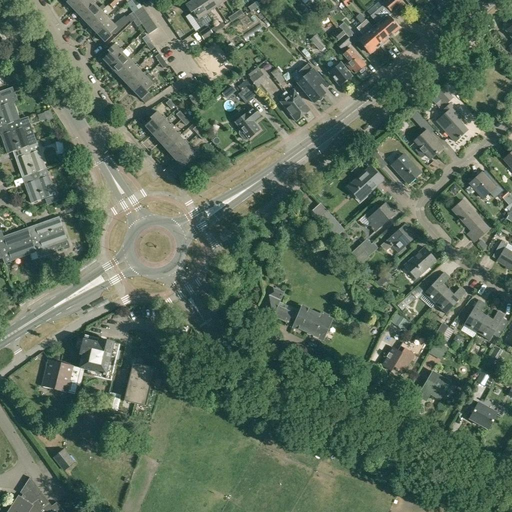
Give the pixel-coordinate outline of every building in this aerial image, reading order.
[(67,0),(66,2),(72,8),(81,0),(67,0)] [(81,0),(72,8),(80,17),(94,4),(93,3),(95,2),(93,0),(91,0),(90,1),(89,0),(81,0)] [(200,7),(195,0),(193,0),(185,5),(190,13),(193,12),(198,20),(199,22),(203,19),(201,17),(206,14),(207,13),(202,5),(200,7)] [(209,0),(209,1),(208,0),(195,0),(200,7),(202,5),(207,13),(206,14),(208,16),(211,13),(210,11),(215,8),(216,7),(211,0),(209,0)] [(208,0),(209,1),(209,0),(211,0),(216,7),(215,8),(217,10),(221,7),(219,5),(224,1),(225,1),(224,0),(208,0)] [(383,0),(381,2),(388,10),(391,14),(400,7),(401,8),(403,6),(397,0),(383,0)] [(377,24),(388,37),(399,28),(385,13),(388,10),(381,2),(378,5),(381,9),(370,17),(377,24)] [(248,7),(251,12),(257,8),(254,3),(248,7)] [(80,17),(88,25),(102,12),(101,11),(103,10),(100,6),(98,8),(94,4),(80,17)] [(142,6),(133,12),(136,17),(145,11),(142,6)] [(234,14),(237,18),(243,14),(240,10),(234,14)] [(145,11),(136,17),(137,18),(139,21),(148,15),(145,11)] [(88,25),(96,34),(110,21),(109,20),(111,18),(108,15),(106,17),(102,12),(88,25)] [(113,25),(110,21),(96,34),(105,42),(111,36),(114,33),(115,34),(129,21),(131,23),(133,21),(137,18),(136,17),(133,12),(129,15),(125,17),(124,16),(113,25)] [(228,18),(231,22),(237,18),(234,14),(228,18)] [(360,24),(379,45),(388,37),(377,24),(373,27),(366,20),(365,20),(360,14),(355,17),(361,24),(360,24)] [(139,21),(141,24),(142,26),(151,20),(148,15),(139,21)] [(139,21),(137,18),(133,21),(137,27),(141,24),(139,21)] [(151,20),(142,26),(145,30),(154,24),(151,20)] [(216,26),(219,30),(225,26),(222,22),(216,26)] [(339,27),(340,28),(351,41),(356,37),(345,24),(344,23),(339,27)] [(154,24),(145,30),(148,35),(157,29),(154,24)] [(358,41),(369,54),(379,45),(360,24),(356,28),(363,36),(358,41)] [(325,52),(334,61),(338,58),(316,34),(308,25),(301,31),(306,36),(307,34),(311,38),(309,40),(323,54),(325,52)] [(199,33),(204,40),(219,30),(216,26),(210,30),(208,27),(199,33)] [(334,43),(342,52),(352,42),(351,41),(340,28),(333,35),(338,40),(334,43)] [(299,47),(303,43),(294,34),(290,38),(299,47)] [(150,41),(146,36),(142,38),(146,44),(150,41)] [(146,44),(150,50),(154,47),(150,41),(146,44)] [(102,59),(110,67),(117,61),(115,59),(122,52),(122,53),(124,51),(121,48),(119,50),(114,44),(107,51),(109,53),(102,59)] [(110,67),(118,75),(124,69),(123,67),(129,60),(130,61),(134,57),(131,54),(132,53),(127,48),(124,51),(122,53),(122,52),(115,59),(117,61),(110,67)] [(352,69),(356,73),(365,65),(356,55),(350,48),(343,55),(348,61),(345,64),(350,70),(352,69)] [(155,57),(159,63),(163,60),(159,54),(155,57)] [(0,62),(0,64),(9,61),(7,55),(0,57),(0,62)] [(118,75),(125,83),(138,70),(137,69),(139,67),(137,64),(135,66),(130,61),(129,60),(123,67),(124,69),(118,75)] [(159,63),(163,69),(167,66),(163,60),(159,63)] [(328,72),(340,86),(351,76),(340,62),(328,72)] [(322,97),(322,96),(325,94),(318,86),(324,81),(308,63),(297,72),(302,78),(297,83),(314,103),(317,101),(318,101),(319,101),(320,101),(321,101),(322,100),(322,99),(322,98),(322,97)] [(281,72),(277,68),(271,73),(274,78),(281,72)] [(125,83),(133,91),(140,85),(138,83),(145,76),(145,77),(147,75),(144,72),(142,74),(138,70),(125,83)] [(261,85),(267,80),(259,70),(249,79),(256,88),(257,87),(263,95),(267,92),(261,85)] [(133,91),(141,99),(148,93),(146,91),(153,85),(155,83),(152,80),(153,78),(148,74),(147,75),(145,77),(145,76),(138,83),(140,85),(133,91)] [(238,95),(245,104),(257,95),(250,85),(238,95)] [(443,86),(436,92),(446,103),(452,97),(443,86)] [(285,91),(283,93),(302,116),(310,110),(293,90),(288,94),(285,91)] [(0,127),(20,120),(13,102),(17,101),(15,93),(7,96),(0,98),(0,127)] [(188,96),(194,106),(200,102),(194,93),(188,96)] [(279,101),(296,122),(302,116),(283,93),(280,96),(282,99),(279,101)] [(165,103),(170,109),(174,106),(169,100),(165,103)] [(436,122),(454,142),(458,139),(458,140),(460,138),(459,137),(466,131),(458,122),(457,123),(453,118),(458,114),(450,104),(442,111),(444,114),(436,122)] [(243,140),(246,141),(248,139),(260,130),(254,122),(260,117),(252,108),(246,113),(234,122),(241,130),(239,132),(239,135),(243,140)] [(50,110),(44,112),(46,119),(47,121),(53,119),(50,110)] [(409,115),(414,120),(420,115),(415,110),(409,115)] [(176,115),(181,120),(184,116),(179,111),(176,115)] [(145,126),(152,134),(159,128),(157,126),(164,120),(165,120),(166,119),(164,116),(162,117),(157,112),(150,118),(151,120),(145,126)] [(181,120),(186,126),(189,122),(184,116),(181,120)] [(22,120),(0,127),(0,134),(7,154),(31,145),(37,143),(34,135),(28,137),(22,120)] [(152,134),(159,142),(172,129),(172,128),(174,127),(171,124),(169,125),(165,120),(164,120),(157,126),(159,128),(152,134)] [(192,130),(197,135),(201,131),(196,126),(192,130)] [(159,142),(167,151),(180,138),(179,136),(181,135),(179,132),(177,134),(172,129),(159,142)] [(197,135),(202,140),(206,137),(201,131),(197,135)] [(430,159),(441,149),(425,131),(414,141),(419,147),(415,150),(422,158),(426,154),(430,159)] [(167,151),(175,159),(188,146),(187,145),(188,143),(186,140),(184,142),(180,138),(167,151)] [(13,152),(22,177),(46,168),(37,143),(13,152)] [(188,146),(175,159),(182,168),(189,161),(187,159),(196,151),(193,149),(192,150),(188,146)] [(365,151),(374,162),(381,157),(371,146),(365,151)] [(511,151),(503,159),(502,161),(511,172),(511,151)] [(391,165),(407,184),(420,172),(403,154),(391,165)] [(372,162),(366,155),(360,159),(367,167),(372,162)] [(353,183),(364,195),(381,180),(370,167),(353,183)] [(22,178),(31,203),(55,195),(46,169),(22,178)] [(496,197),(500,193),(481,173),(469,184),(483,199),(491,191),(496,197)] [(511,209),(511,206),(511,197),(508,192),(506,194),(502,198),(509,205),(506,207),(506,208),(509,211),(509,212),(510,210),(511,209)] [(70,201),(71,204),(73,211),(79,209),(76,199),(70,201)] [(467,235),(474,242),(488,229),(462,200),(452,210),(471,231),(467,235)] [(394,214),(384,203),(378,208),(375,205),(364,215),(371,223),(368,225),(375,232),(394,214)] [(327,211),(318,219),(330,232),(339,224),(327,211)] [(38,239),(31,241),(35,252),(38,258),(47,255),(46,250),(48,248),(67,241),(58,217),(33,226),(38,239)] [(392,246),(398,253),(404,247),(415,237),(404,225),(387,240),(380,246),(385,252),(392,246)] [(4,243),(0,244),(0,253),(2,258),(4,264),(35,252),(31,241),(27,228),(2,237),(4,243)] [(484,249),(487,246),(481,240),(478,243),(484,249)] [(497,261),(511,270),(511,252),(505,248),(507,245),(501,241),(492,257),(497,260),(497,261)] [(350,254),(355,260),(364,251),(359,246),(350,254)] [(403,266),(415,279),(435,260),(424,247),(403,266)] [(355,260),(364,270),(367,268),(362,263),(369,256),(364,251),(355,260)] [(341,277),(351,284),(358,273),(348,267),(341,277)] [(376,282),(380,287),(391,276),(387,272),(376,282)] [(423,294),(435,304),(448,290),(442,285),(443,283),(449,277),(443,272),(437,278),(423,294)] [(293,327),(322,339),(331,320),(328,319),(327,316),(324,314),(321,316),(301,307),(299,311),(279,302),(284,293),(272,287),(268,296),(269,296),(262,311),(293,324),(293,327)] [(435,304),(445,314),(460,299),(465,293),(459,287),(452,295),(448,290),(435,304)] [(397,306),(402,311),(416,298),(411,293),(397,306)] [(462,325),(476,334),(486,317),(479,313),(480,311),(484,304),(478,300),(473,307),(462,325)] [(476,334),(488,341),(492,335),(498,338),(508,322),(502,318),(504,315),(497,311),(491,320),(486,317),(476,334)] [(395,325),(400,329),(406,320),(401,316),(401,317),(395,325)] [(510,344),(511,344),(511,319),(507,329),(510,331),(503,344),(508,347),(510,344)] [(404,323),(403,331),(411,332),(412,324),(404,323)] [(432,339),(435,342),(436,342),(438,343),(441,339),(447,328),(448,326),(442,323),(432,339)] [(78,369),(80,369),(90,371),(89,375),(110,380),(111,376),(119,345),(83,336),(79,355),(82,356),(79,367),(78,369)] [(436,342),(435,342),(430,351),(443,358),(448,349),(438,343),(436,342)] [(392,368),(402,374),(414,354),(400,345),(397,350),(391,347),(381,365),(390,371),(392,368)] [(491,354),(487,361),(494,365),(498,358),(491,354)] [(78,369),(79,367),(48,360),(41,386),(67,393),(70,382),(76,384),(80,369),(78,369)] [(155,367),(133,362),(129,380),(128,383),(124,401),(146,406),(155,367)] [(490,374),(482,370),(476,382),(483,386),(490,374)] [(417,396),(425,401),(429,393),(438,399),(448,382),(431,372),(417,396)] [(490,379),(486,390),(491,391),(495,381),(490,379)] [(121,395),(110,393),(106,408),(117,411),(121,395)] [(436,399),(433,403),(442,409),(445,405),(436,399)] [(468,419),(487,429),(496,413),(478,402),(468,419)] [(53,458),(64,471),(75,462),(64,449),(53,458)] [(62,511),(56,503),(49,508),(47,505),(49,503),(30,478),(25,486),(29,491),(23,496),(22,498),(18,496),(8,511),(62,511)]
